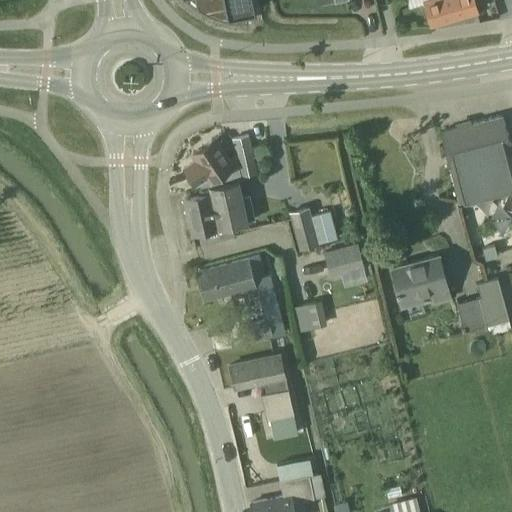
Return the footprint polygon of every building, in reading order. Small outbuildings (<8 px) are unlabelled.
[(195,0),(197,8),(206,13),(213,16),(219,18),(227,20),(235,21),(241,22),(248,22),(248,12),(257,11),(254,0),(195,0)] [(424,0),(430,26),(477,14),(473,0),(424,0)] [(511,150),(503,115),(440,131),(458,201),(511,186),(511,150)] [(258,173),(249,134),(233,138),(237,154),(226,156),(214,139),(192,153),(197,160),(184,168),(195,184),(207,176),(210,181),(227,170),(229,179),(258,173)] [(222,182),(232,226),(248,222),(247,220),(255,219),(249,195),(242,196),(238,179),(222,182)] [(232,226),(222,182),(207,185),(209,194),(184,199),(192,235),(232,226)] [(311,215),(309,206),(289,211),(299,248),(319,243),(319,242),(337,237),(330,210),(311,215)] [(365,267),(358,241),(324,251),(331,276),(365,267)] [(482,248),(485,259),(497,256),(494,244),(482,248)] [(269,289),(260,253),(196,271),(204,300),(230,293),(232,299),(269,289)] [(450,297),(439,254),(392,266),(400,300),(430,292),(433,301),(450,297)] [(482,296),(488,323),(508,317),(497,277),(477,282),(481,296),(482,296)] [(464,329),(488,323),(482,296),(481,296),(457,302),(464,329)] [(319,297),(291,305),(298,329),(325,321),(319,297)] [(273,336),(268,318),(238,326),(243,344),(273,336)] [(280,353),(229,364),(235,387),(264,380),(267,392),(261,393),(267,419),(269,418),(273,437),(298,432),(293,413),(280,353)] [(250,502),(252,511),(305,511),(303,500),(314,498),(309,474),(280,480),(283,496),(250,502)]
